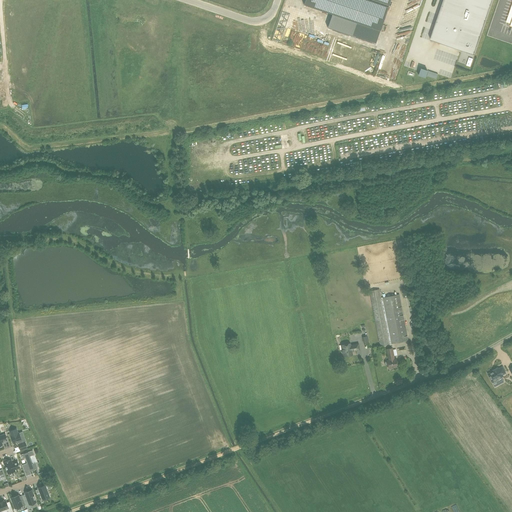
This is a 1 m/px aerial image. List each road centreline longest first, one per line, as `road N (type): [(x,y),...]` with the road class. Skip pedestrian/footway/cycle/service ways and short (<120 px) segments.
road 1 (track): [(68,511),(366,400)]
road 2 (track): [(186,216),(174,217),(168,204),(143,198),(120,176),(70,172),(45,159),(0,169)]
road 3 (unclassified): [(366,400),(511,336)]
road 4 (unknown): [(298,0),(305,17),(382,46),(403,0)]
